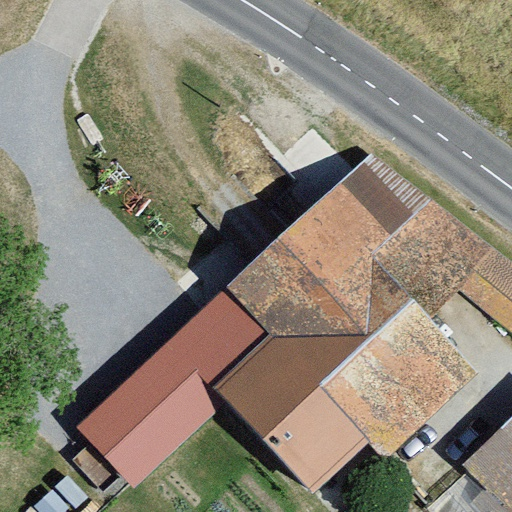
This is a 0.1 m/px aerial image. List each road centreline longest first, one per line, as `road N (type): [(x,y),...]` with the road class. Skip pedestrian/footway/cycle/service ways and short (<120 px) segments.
road 1 (track): [(89,0),(46,100),(178,309)]
road 2 (tertiary): [(234,0),(511,186)]
road 3 (track): [(169,0),(154,79),(253,232)]
